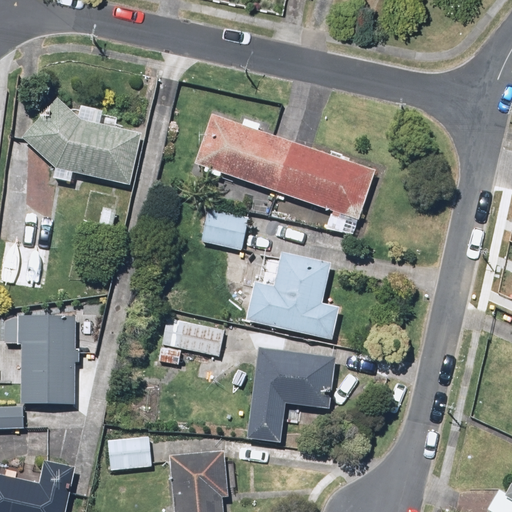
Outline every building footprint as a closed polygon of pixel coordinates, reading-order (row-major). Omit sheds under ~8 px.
[(19,141),(53,171),(50,183),(69,186),(71,174),(73,175),(128,186),(138,137),(83,126),(54,102),(19,141)] [(375,173),(210,116),(191,171),(219,180),(220,175),(358,222),(375,173)] [(208,214),(204,246),(243,251),(248,220),(208,214)] [(45,247),(3,241),(0,264),(0,285),(39,290),(45,247)] [(251,286),(242,326),(332,346),(341,309),(320,304),(328,269),(279,258),(271,290),(251,286)] [(74,319),(3,318),(3,347),(20,348),(19,407),(73,408),(74,319)] [(228,335),(166,319),(155,362),(178,368),(182,353),(221,363),(228,335)] [(334,359),(257,352),(247,443),(281,446),(285,408),(328,412),(334,359)] [(25,413),(0,413),(0,435),(26,435),(25,413)] [(153,468),(150,439),(103,444),(107,473),(153,468)] [(225,453),(167,458),(172,511),(221,511),(221,501),(229,500),(225,453)] [(65,511),(74,470),(44,464),(40,483),(0,475),(0,511),(65,511)] [(511,511),(511,482),(504,496),(498,492),(486,511),(511,511)]
